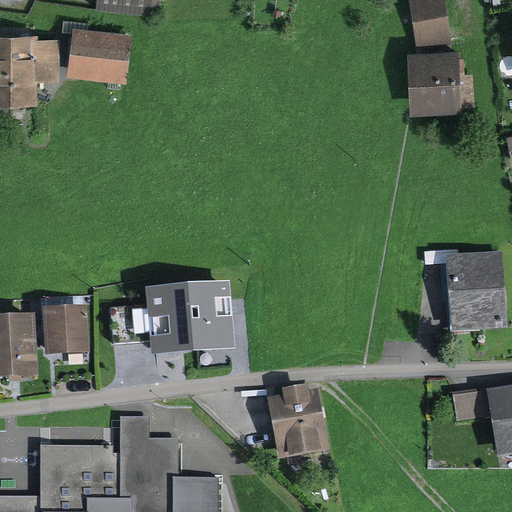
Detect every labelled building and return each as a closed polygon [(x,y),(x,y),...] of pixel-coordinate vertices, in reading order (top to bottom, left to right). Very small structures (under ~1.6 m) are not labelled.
[(450,0),(417,0),(425,32),(456,24),(450,0)] [(130,24),(82,18),(77,65),(125,70),(130,24)] [(62,29),(0,22),(0,92),(31,96),(33,72),(56,74),(62,29)] [(417,41),(415,99),(459,100),(461,42),(417,41)] [(496,248),(443,254),(451,324),(504,318),(496,248)] [(222,274),(155,279),(156,298),(177,296),(179,336),(237,332),(234,292),(224,293),(222,274)] [(91,302),(54,304),(57,352),(94,350),(91,302)] [(39,313),(0,316),(0,378),(43,375),(39,313)] [(511,377),(457,384),(461,417),(488,414),(493,452),(511,450),(511,377)] [(272,397),(279,450),(333,443),(326,390),(272,397)] [(0,511),(229,511),(228,471),(190,472),(189,432),(165,432),(164,412),(128,413),(129,440),(45,442),(46,492),(0,493),(0,511)]
